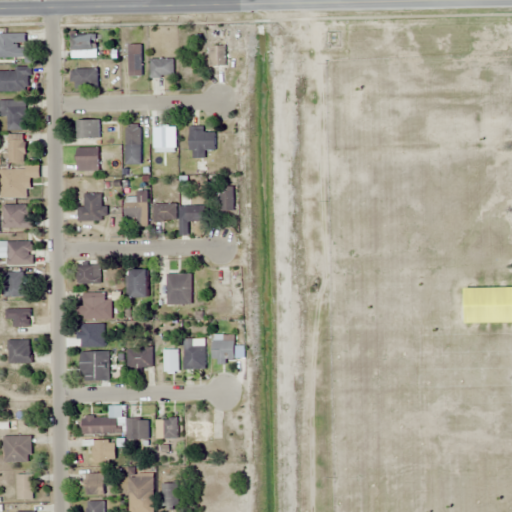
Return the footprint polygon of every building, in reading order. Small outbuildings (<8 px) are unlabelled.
[(0,58),(25,58),(25,33),(0,33),(0,58)] [(71,35),(71,50),(93,50),(93,35),(71,35)] [(210,46),(210,66),(225,66),(225,46),(210,46)] [(142,53),(129,53),(129,75),(142,75),(142,53)] [(173,59),(151,59),(151,77),(173,77),(173,59)] [(0,68),(0,91),(29,91),(29,68),(0,68)] [(97,69),(71,69),(71,88),(97,88),(97,69)] [(0,116),(7,116),(7,130),(25,130),(25,100),(0,100),(0,116)] [(99,120),(77,120),(77,140),(99,140),(99,120)] [(126,165),(141,165),(141,125),(126,125),(126,165)] [(215,133),(204,133),(204,126),(192,127),(192,175),(217,175),(217,161),(205,161),(205,150),(215,150),(215,133)] [(154,147),(176,147),(176,127),(154,127),(154,147)] [(8,162),(25,162),(25,134),(8,134),(8,162)] [(77,172),(99,172),(99,147),(77,147),(77,172)] [(0,169),(0,199),(27,199),(27,169),(0,169)] [(220,187),(220,211),(234,211),(234,187),(220,187)] [(148,191),(137,191),(137,201),(125,201),(125,222),(148,222),(148,191)] [(77,207),(77,221),(103,221),(103,194),(85,194),(85,207),(77,207)] [(28,204),(3,204),(3,229),(35,229),(35,219),(28,219),(28,204)] [(177,204),(154,204),(154,222),(177,222),(177,204)] [(205,206),(186,206),(186,222),(205,222),(205,206)] [(7,264),(33,264),(33,241),(0,241),(0,257),(7,257),(7,264)] [(99,284),(99,265),(77,265),(77,284),(99,284)] [(129,270),(129,298),(148,298),(148,270),(129,270)] [(28,297),(28,272),(3,272),(3,297),(28,297)] [(168,305),(192,305),(192,274),(168,274),(168,305)] [(511,287),(465,288),(465,323),(511,322),(511,287)] [(105,320),(105,293),(83,293),(83,306),(77,306),(77,320),(105,320)] [(30,328),(30,309),(6,309),(6,320),(14,320),(14,328),(30,328)] [(31,363),(31,340),(8,340),(8,363),(31,363)] [(206,340),(184,340),(184,369),(206,369),(206,340)] [(212,362),(236,362),(236,340),(212,340),(212,362)] [(153,350),(128,350),(128,368),(153,368),(153,350)] [(178,350),(164,350),(164,372),(178,372),(178,350)] [(82,381),(110,381),(110,352),(82,352),(82,381)] [(108,406),(108,418),(82,418),(82,435),(120,435),(120,406),(108,406)] [(126,440),(149,440),(149,419),(126,419),(126,440)] [(178,439),(178,419),(156,419),(156,439),(178,439)] [(4,462),(31,462),(31,436),(4,436),(4,462)] [(92,461),(115,461),(115,440),(92,440),(92,461)] [(85,495),(104,495),(104,473),(85,473),(85,495)] [(33,475),(17,475),(17,500),(33,500),(33,475)] [(154,511),(154,477),(130,477),(130,511),(154,511)] [(162,483),(162,509),(178,509),(178,483),(162,483)] [(103,511),(104,502),(87,502),(86,511),(103,511)]
